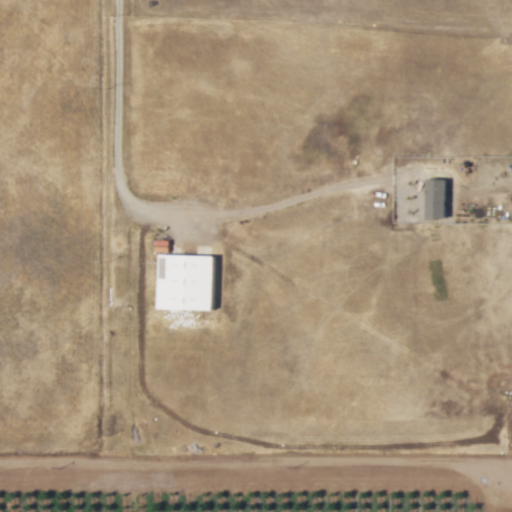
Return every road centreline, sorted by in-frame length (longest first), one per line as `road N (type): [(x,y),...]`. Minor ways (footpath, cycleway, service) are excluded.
road 1 (track): [(142,211),(137,366),(143,417),(157,439),(509,423)]
road 2 (residential): [(117,0),(117,160)]
